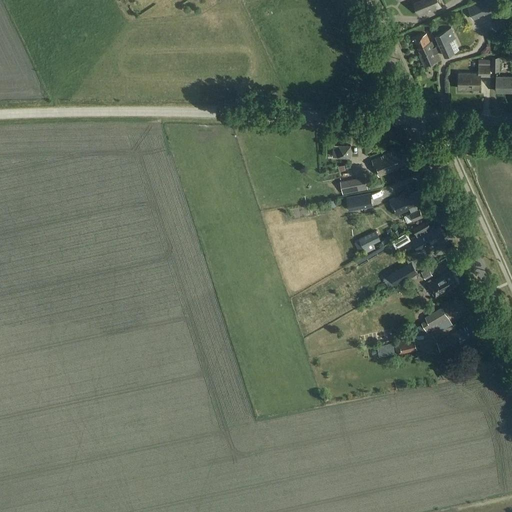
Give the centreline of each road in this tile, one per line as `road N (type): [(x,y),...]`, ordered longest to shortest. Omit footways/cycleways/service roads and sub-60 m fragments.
road 1 (tertiary): [(0,116),(140,111),(416,121)]
road 2 (unclassified): [(511,342),(416,121)]
road 3 (unknown): [(436,166),(449,165),(511,312)]
road 4 (unclassified): [(416,121),(363,0)]
